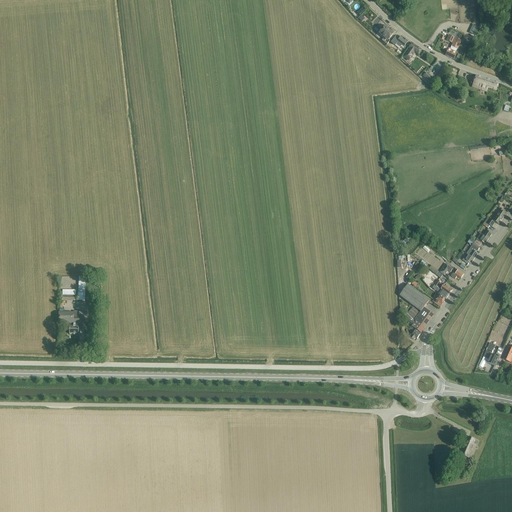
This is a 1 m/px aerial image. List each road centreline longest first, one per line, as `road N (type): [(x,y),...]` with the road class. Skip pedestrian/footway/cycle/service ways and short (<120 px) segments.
road 1 (unclassified): [(0,362),(372,368),(423,352)]
road 2 (unclassified): [(392,410),(0,403)]
road 3 (primary): [(331,379),(0,372)]
road 4 (tertiary): [(511,85),(433,54),(366,0)]
road 5 (tertiary): [(430,331),(511,215)]
